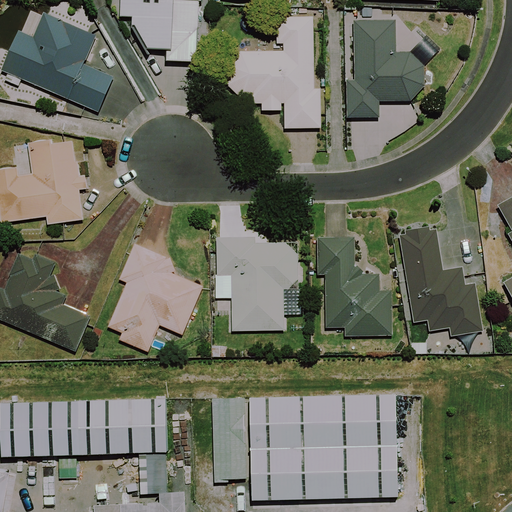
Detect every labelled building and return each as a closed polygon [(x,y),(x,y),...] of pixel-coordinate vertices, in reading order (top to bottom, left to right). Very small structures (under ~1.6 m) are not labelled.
[(122,0),(122,16),(130,17),(147,49),(169,50),(169,61),(198,62),(199,31),(205,31),(206,0),(122,0)] [(315,18),(279,17),(278,43),(284,43),(284,52),(235,51),(224,66),(224,82),(247,103),(263,103),(263,110),(286,111),(286,128),(323,129),(323,90),(314,89),(315,18)] [(97,35),(62,21),(51,46),(21,33),(5,71),(102,112),(116,78),(85,65),(97,35)] [(425,68),(412,53),(396,53),(397,22),(357,22),(356,80),(349,80),(348,117),(379,117),(379,100),(412,101),(424,89),(425,68)] [(0,212),(1,221),(49,216),(49,223),(83,220),(76,142),(33,146),(35,177),(16,178),(15,170),(0,171),(0,212)] [(511,200),(499,208),(511,229),(508,231),(511,239),(511,277),(504,282),(511,296),(511,200)] [(437,229),(401,232),(410,322),(428,320),(429,332),(479,327),(475,284),(463,285),(461,270),(441,271),(437,229)] [(266,244),(266,238),(219,238),(218,297),(233,297),(232,330),(285,331),(286,286),(300,286),(301,244),(266,244)] [(357,240),(320,239),(320,276),(327,276),(327,328),(347,328),(346,335),(394,336),(394,293),(380,293),(381,274),(357,274),(357,240)] [(177,261),(137,244),(122,279),(129,282),(110,326),(124,332),(120,339),(149,351),(161,323),(185,333),(205,286),(172,273),(177,261)] [(59,267),(19,250),(6,287),(2,297),(0,296),(0,318),(78,351),(91,321),(69,297),(73,293),(56,275),(59,267)] [(394,395),(248,398),(250,500),(396,496),(394,395)] [(244,397),(212,398),(214,478),(246,478),(244,397)] [(164,398),(0,403),(0,448),(0,457),(165,451),(164,398)]
